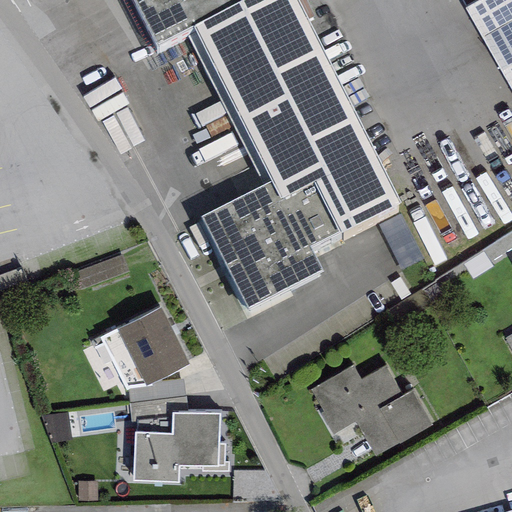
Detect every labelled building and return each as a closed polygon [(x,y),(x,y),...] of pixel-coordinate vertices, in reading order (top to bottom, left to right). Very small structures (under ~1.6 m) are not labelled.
[(135,0),(159,45),(194,28),(249,0),(135,0)] [(402,205),(298,0),(249,0),(194,28),(270,180),(281,201),(316,183),(340,231),(342,235),(402,205)] [(511,0),(458,0),(511,95),(511,0)] [(281,201),(270,180),(201,215),(248,309),(324,270),(311,246),(340,231),(316,183),(281,201)] [(0,245),(9,243),(6,231),(0,232),(0,245)] [(84,283),(128,265),(123,253),(79,271),(84,283)] [(159,308),(116,330),(146,386),(189,364),(159,308)] [(353,366),(310,390),(335,434),(356,422),(375,456),(433,424),(413,388),(402,394),(386,365),(360,380),(353,366)] [(220,415),(172,413),(171,434),(134,432),(133,480),(177,482),(178,465),(202,466),(202,472),(228,472),(229,463),(224,463),(225,445),(219,444),(220,415)]
